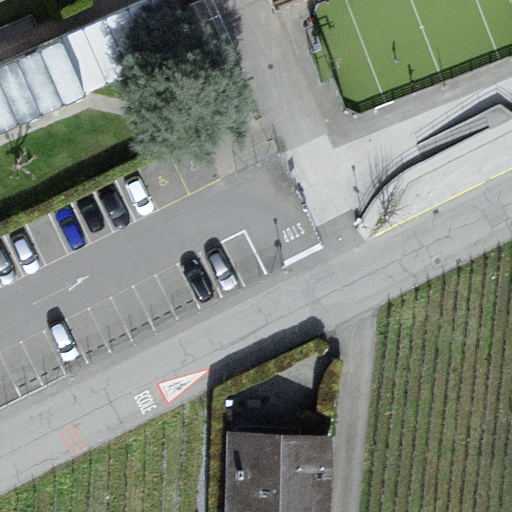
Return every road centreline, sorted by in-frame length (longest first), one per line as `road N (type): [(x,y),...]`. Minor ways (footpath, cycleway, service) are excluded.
road 1 (unclassified): [(511,202),(0,457)]
road 2 (unknown): [(339,511),(356,279)]
